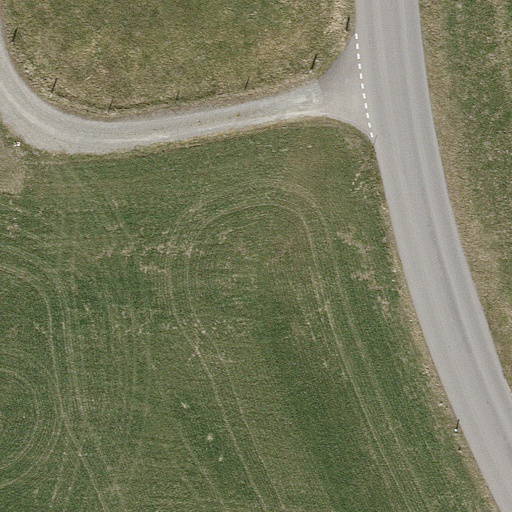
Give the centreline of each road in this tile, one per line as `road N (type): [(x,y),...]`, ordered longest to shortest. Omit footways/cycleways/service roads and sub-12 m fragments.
road 1 (tertiary): [(511,459),(450,315),(416,198),(385,0)]
road 2 (track): [(393,83),(117,130),(42,114),(13,90),(0,66)]
